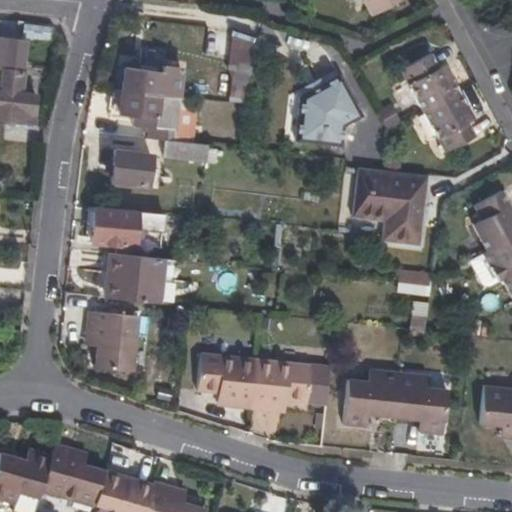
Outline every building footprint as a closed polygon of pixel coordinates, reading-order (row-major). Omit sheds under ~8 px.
[(360,0),(370,17),(400,1),(399,0),(360,0)] [(0,121),(33,125),(36,92),(20,91),(22,72),(0,69),(3,32),(0,31),(0,121)] [(251,37),(234,35),(231,59),(231,84),(229,102),(244,104),(251,37)] [(399,69),(422,111),(451,96),(458,92),(442,64),(436,67),(428,53),(399,69)] [(159,72),(157,94),(176,96),(179,67),(161,65),(159,72)] [(121,68),(119,90),(157,94),(159,72),(121,68)] [(340,76),(322,85),(305,93),(299,97),(293,139),(341,145),(342,126),(360,115),(340,76)] [(305,93),(322,85),(319,77),(301,86),(305,93)] [(136,125),(151,126),(173,128),(176,96),(157,94),(119,90),(111,89),(108,112),(137,116),(136,125)] [(451,96),(422,111),(444,153),(474,136),(466,122),(472,118),(458,92),(451,96)] [(379,111),(389,129),(400,123),(390,105),(379,111)] [(151,126),(149,139),(162,140),(184,142),(186,130),(173,128),(151,126)] [(184,142),(162,140),(160,155),(195,158),(197,144),(184,142)] [(113,151),(110,183),(146,186),(149,154),(113,151)] [(380,170),(358,168),(351,217),(383,220),(380,239),(418,243),(424,203),(417,190),(413,190),(415,174),(380,170)] [(417,190),(424,203),(427,175),(415,174),(413,190),(417,190)] [(177,184),(177,206),(192,206),(193,185),(177,184)] [(470,224),(485,251),(511,237),(511,211),(500,189),(470,206),(478,220),(470,224)] [(442,202),(441,213),(453,213),(454,202),(442,202)] [(93,208),(90,243),(133,247),(135,228),(147,229),(149,213),(93,208)] [(507,293),(511,290),(511,237),(485,251),(481,253),(496,281),(500,278),(507,293)] [(105,298),(158,304),(161,279),(163,259),(160,258),(109,253),(105,298)] [(170,281),(173,259),(163,259),(161,279),(170,281)] [(426,296),(431,273),(399,267),(394,290),(426,296)] [(426,325),(427,301),(411,301),(410,325),(426,325)] [(90,311),(88,333),(97,334),(95,346),(94,367),(131,370),(136,315),(90,311)] [(97,334),(88,333),(87,346),(95,346),(97,334)] [(249,405),(254,358),(200,352),(196,390),(217,392),(229,394),(228,403),(249,405)] [(325,405),(329,367),(255,358),(254,358),(249,405),(271,407),(272,399),(284,400),(325,405)] [(366,414),(392,417),(397,372),(369,369),(368,380),(346,378),(342,423),(365,425),(366,414)] [(397,372),(392,417),(420,420),(419,431),(441,434),(445,389),(425,386),(426,375),(397,372)] [(511,389),(486,387),(482,424),(503,427),(511,427),(511,389)] [(229,394),(217,392),(216,401),(228,403),(229,394)] [(283,409),(284,400),(272,399),(271,407),(283,409)] [(315,428),(322,429),(324,415),(317,415),(315,428)] [(511,427),(503,427),(502,435),(511,436),(511,427)] [(23,460),(20,460),(13,504),(17,492),(36,498),(38,492),(49,455),(26,448),(23,460)] [(50,449),(49,455),(38,492),(92,506),(93,504),(103,471),(82,465),(69,462),(71,454),(50,449)] [(0,500),(13,504),(20,460),(0,454),(0,500)] [(69,462),(82,465),(84,457),(71,454),(69,462)] [(143,511),(151,486),(136,482),(135,485),(122,481),(123,477),(103,471),(93,504),(113,509),(112,511),(143,511)] [(173,490),(152,485),(151,486),(143,511),(200,511),(202,510),(181,504),(170,500),(173,490)] [(184,494),(173,490),(170,500),(181,504),(184,494)] [(17,492),(13,504),(12,511),(13,511),(32,511),(36,498),(17,492)]
